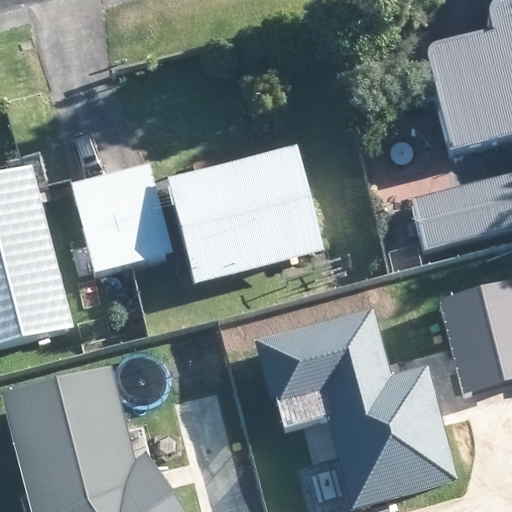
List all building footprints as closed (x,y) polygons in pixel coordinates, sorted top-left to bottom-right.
[(511,42),(453,57),(464,104),(476,155),(511,146),(511,187),(425,209),(436,255),(511,236),(511,42)] [(211,292),(339,257),(311,152),(183,186),(211,292)] [(109,280),(186,259),(164,173),(152,175),(86,193),(109,280)] [(55,200),(52,188),(48,175),(0,187),(0,357),(88,336),(55,200)] [(511,396),(511,294),(449,312),(476,407),(511,396)] [(400,392),(381,324),(267,355),(291,439),(336,426),(360,511),(382,511),(465,489),(435,383),(400,392)] [(138,471),(117,387),(12,415),(37,511),(183,511),(152,461),(138,471)]
